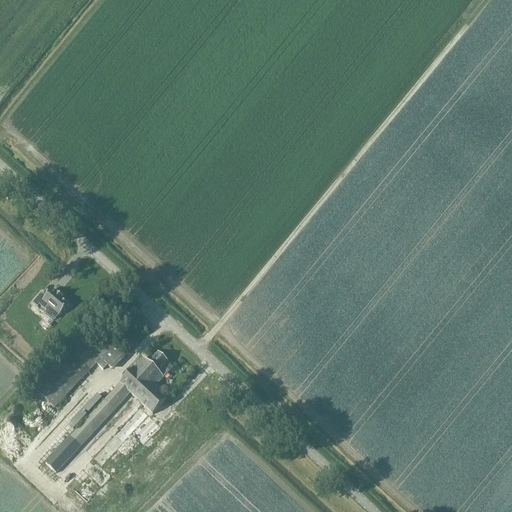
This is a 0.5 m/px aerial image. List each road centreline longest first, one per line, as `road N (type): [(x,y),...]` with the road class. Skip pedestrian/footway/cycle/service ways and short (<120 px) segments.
road 1 (unclassified): [(373,511),(0,166)]
road 2 (track): [(465,26),(198,349)]
